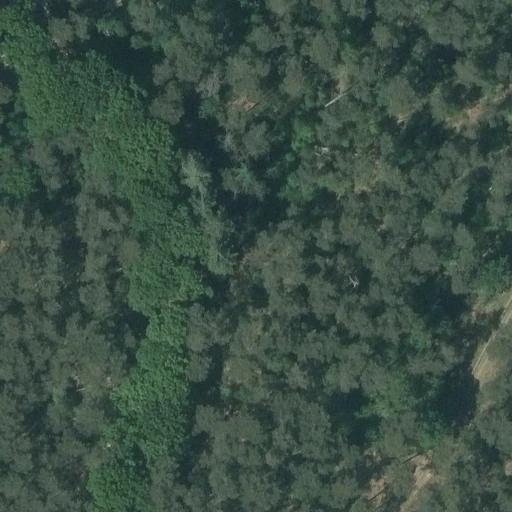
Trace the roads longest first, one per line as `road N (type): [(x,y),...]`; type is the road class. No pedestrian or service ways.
road 1 (track): [(130,511),(167,242),(148,187),(116,145),(67,103),(0,64)]
road 2 (track): [(392,511),(446,453),(511,319)]
